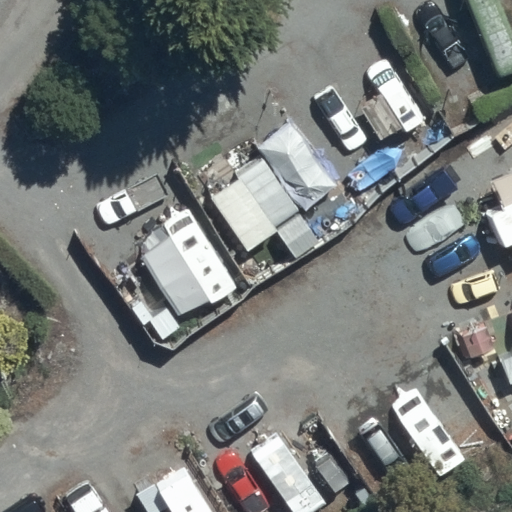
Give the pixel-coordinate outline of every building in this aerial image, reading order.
[(401,88),(373,105),(402,152),(430,134),(401,88)] [(259,157),(207,197),(246,252),(276,229),(274,227),(298,209),(259,157)] [(452,172),(400,207),(434,257),(462,238),(458,232),(482,216),(452,172)] [(165,226),(167,228),(196,274),(224,256),(193,208),(165,226)] [(397,363),(370,383),(421,450),(448,430),(397,363)] [(308,430),(258,465),(290,511),(316,511),(349,489),(308,430)]
